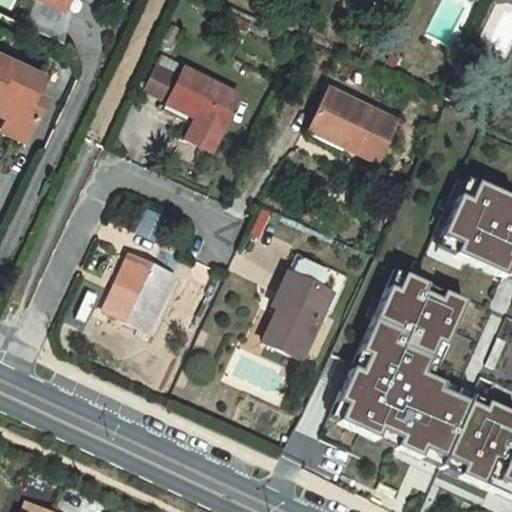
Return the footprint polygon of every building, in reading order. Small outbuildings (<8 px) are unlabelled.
[(43,0),(62,9),(66,0),(43,0)] [(28,91),(37,73),(0,55),(0,105),(9,109),(0,128),(24,140),(43,98),(39,96),(28,91)] [(144,93),(166,103),(176,81),(154,70),(144,93)] [(238,97),(182,70),(176,81),(166,103),(164,106),(200,124),(198,128),(219,138),(238,97)] [(39,96),(48,78),(37,73),(28,91),(39,96)] [(394,125),(324,92),(306,132),(344,149),(376,164),(394,125)] [(198,128),(200,124),(164,106),(161,112),(198,129),(198,128)] [(212,152),(219,138),(198,128),(198,129),(191,142),(212,152)] [(344,149),(306,132),(304,136),(341,153),(344,149)] [(467,179),(459,197),(469,201),(477,183),(467,179)] [(511,199),(477,183),(469,201),(459,197),(441,237),(459,245),(454,255),(505,278),(510,269),(511,270),(511,199)] [(437,247),(454,255),(459,245),(441,237),(437,247)] [(339,276),(295,255),(275,298),(282,302),(279,309),(277,308),(276,309),(260,344),(299,362),(339,276)] [(172,279),(127,257),(101,314),(146,335),(172,279)] [(395,271),(388,287),(395,291),(403,275),(395,271)] [(511,414),(486,403),(483,409),(441,390),(443,384),(430,377),(423,374),(436,344),(444,347),(465,302),(442,293),(439,300),(423,293),(427,286),(403,275),(395,291),(388,287),(358,353),(365,357),(359,371),(351,367),(336,401),(344,405),(335,423),(375,441),(379,433),(397,441),(393,448),(418,460),(422,451),(461,468),(457,477),(511,500),(511,414)] [(442,293),(427,286),(423,293),(439,300),(442,293)] [(282,302),(275,298),(271,307),(276,309),(277,308),(279,309),(282,302)] [(430,377),(444,347),(436,344),(423,374),(430,377)] [(358,353),(351,367),(359,371),(365,357),(358,353)] [(486,403),(443,384),(441,390),(483,409),(486,403)] [(344,405),(336,401),(328,420),(335,423),(344,405)] [(375,441),(393,448),(397,441),(379,433),(375,441)] [(418,460),(457,477),(461,468),(422,451),(418,460)] [(39,511),(41,510),(25,503),(20,511),(39,511)]
